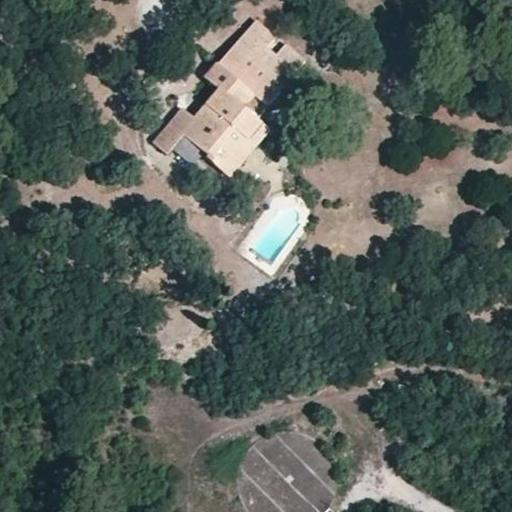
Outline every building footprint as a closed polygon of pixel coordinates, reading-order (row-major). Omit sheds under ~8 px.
[(277,37),(256,20),(247,30),(268,48),(277,37)] [(268,48),(247,30),(204,79),(219,92),(206,106),(212,111),(201,124),(195,119),(182,108),(161,132),(176,144),(183,136),(221,170),(260,123),(256,120),(297,72),(268,48)] [(212,111),(206,106),(195,119),(201,124),(212,111)] [(259,145),(249,137),(221,170),(231,178),(259,145)] [(419,390),(400,386),(397,385),(394,397),(416,403),(419,390)] [(337,482),(335,466),(331,456),(325,449),(320,444),(309,436),(304,434),(291,431),(274,432),(261,438),(257,441),(253,445),(245,454),(240,465),(237,476),(237,484),(239,494),(244,507),(247,511),(332,511),(329,509),(334,499),(337,482)]
